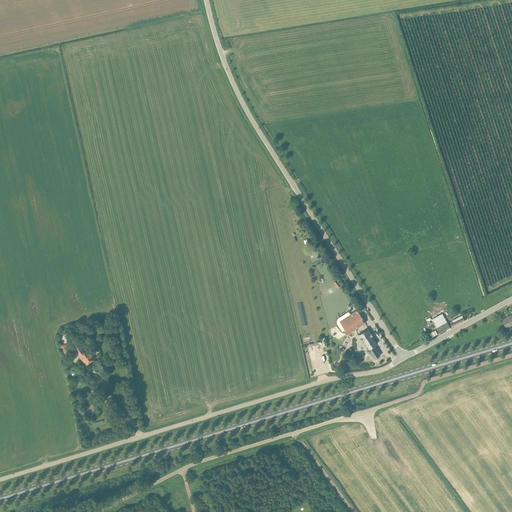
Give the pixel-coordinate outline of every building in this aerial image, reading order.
[(357,310),(340,321),(348,334),(365,323),(357,310)] [(442,313),(432,319),(440,334),(450,328),(442,313)] [(450,323),(452,327),(465,321),(462,315),(452,320),(453,321),(450,323)] [(511,316),(511,317),(511,315),(502,320),(506,328),(511,324),(511,316)] [(360,340),(361,340),(367,349),(374,345),(377,343),(368,328),(358,335),(360,337),(359,338),(360,340)] [(65,336),(59,339),(60,343),(59,346),(62,349),(64,352),(67,355),(70,353),(68,350),(66,346),(66,341),(69,341),(69,336),(70,336),(70,339),(74,339),(74,332),(70,333),(70,335),(67,334),(65,336)] [(87,350),(86,351),(81,344),(75,348),(81,357),(81,358),(82,359),(83,359),(84,360),(87,364),(89,362),(90,362),(92,361),(92,360),(95,358),(91,354),(91,353),(90,354),(87,350)] [(368,353),(369,353),(372,357),(372,356),(374,359),(380,355),(374,345),(367,349),(367,350),(367,351),(368,353)]
